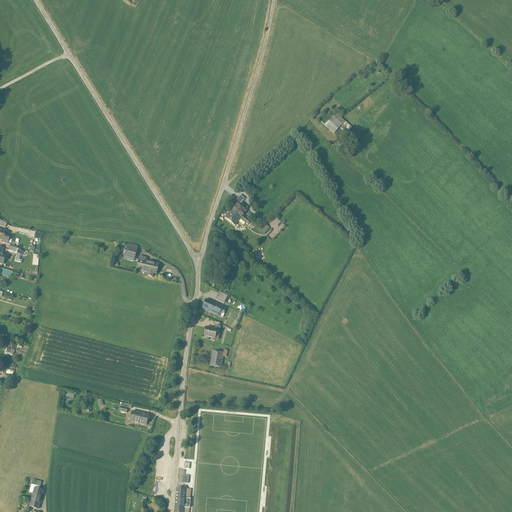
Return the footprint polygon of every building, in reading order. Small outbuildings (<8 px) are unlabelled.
[(346,120),(337,111),(326,124),(335,133),(346,120)] [(243,198),(239,194),(233,202),(236,204),(225,218),(235,226),(247,209),(240,203),(243,198)] [(271,227),(266,223),(261,229),(265,234),(271,227)] [(6,231),(0,229),(0,239),(1,240),(1,243),(7,245),(9,237),(5,236),(6,231)] [(45,234),(36,232),(34,239),(41,240),(41,239),(45,234)] [(128,244),(124,257),(134,260),(138,247),(135,245),(128,244)] [(140,261),(138,271),(157,275),(159,265),(140,261)] [(15,270),(4,267),(2,274),(13,277),(15,270)] [(230,296),(221,291),(217,298),(227,303),(230,296)] [(225,305),(208,297),(204,307),(221,315),(225,305)] [(221,322),(216,321),(215,324),(217,324),(216,327),(207,325),(206,336),(218,337),(219,329),(222,329),(223,325),(221,325),(221,322)] [(16,350),(9,347),(6,352),(13,356),(16,350)] [(228,356),(229,350),(226,349),(225,352),(214,350),(211,364),(223,366),(225,355),(228,356)] [(149,416),(132,412),(130,422),(146,426),(149,416)] [(35,489),(30,506),(38,509),(43,491),(35,489)] [(182,511),(185,489),(177,489),(174,511),(182,511)]
